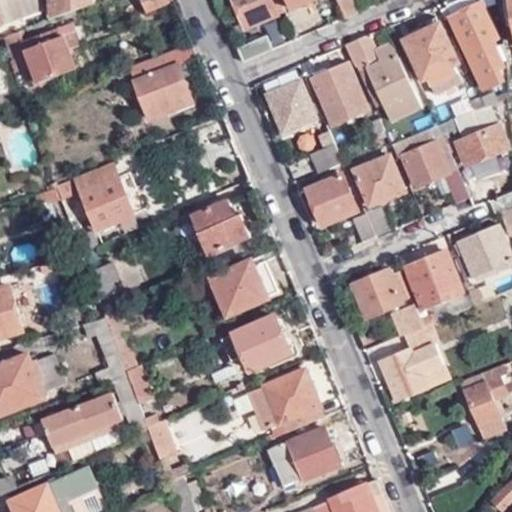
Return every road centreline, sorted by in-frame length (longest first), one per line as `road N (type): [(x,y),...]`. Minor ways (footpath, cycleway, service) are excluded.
road 1 (residential): [(403,511),(308,277)]
road 2 (residential): [(308,277),(228,82)]
road 3 (residential): [(228,82),(419,0)]
road 4 (residential): [(308,277),(471,210)]
